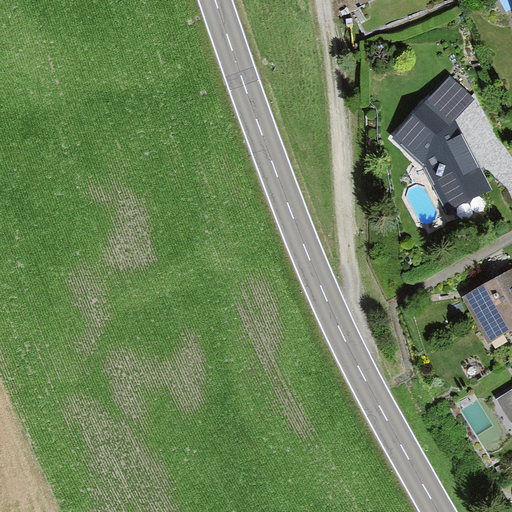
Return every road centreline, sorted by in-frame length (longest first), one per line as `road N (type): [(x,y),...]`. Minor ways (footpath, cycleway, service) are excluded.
road 1 (secondary): [(439,511),(341,332),(216,0)]
road 2 (track): [(324,0),(355,299),(341,332)]
